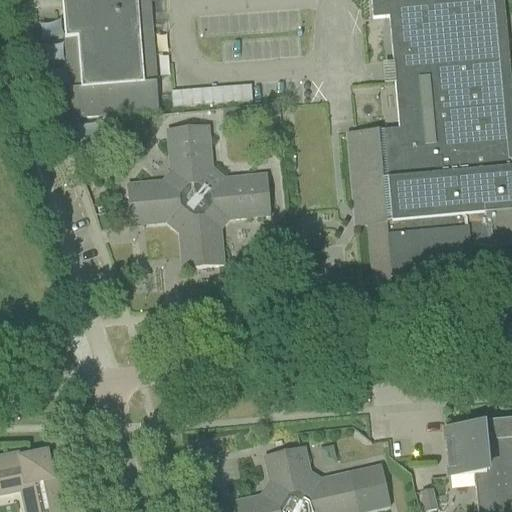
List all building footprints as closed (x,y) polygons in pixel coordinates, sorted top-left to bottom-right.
[(60,0),(70,121),(157,114),(148,0),(60,0)] [(511,106),(502,0),(369,0),(372,21),(388,20),(398,132),(353,136),(352,141),(352,159),(353,173),(354,177),(355,191),(359,212),(365,211),(372,293),(391,291),(391,282),(471,275),(469,250),(487,248),(487,250),(511,247),(511,106)] [(250,88),(170,94),(172,110),(251,104),(250,88)] [(278,107),(238,111),(239,123),(279,119),(278,107)] [(223,182),(211,172),(207,129),(166,133),(170,176),(163,185),(125,188),(128,222),(147,220),(147,227),(166,226),(178,235),(180,255),(187,254),(189,272),(222,269),(219,232),(226,223),(270,219),(266,178),(223,182)] [(511,511),(511,421),(502,423),(505,457),(497,458),(502,511),(511,511)] [(502,511),(497,458),(505,457),(502,423),(457,427),(458,433),(450,434),(451,446),(446,447),(449,480),(473,478),(476,511),(502,511)] [(377,511),(389,509),(380,470),(319,483),(309,477),(303,451),(282,455),(284,463),(264,467),(269,486),(261,499),(242,503),(243,511),(377,511)] [(61,511),(55,482),(51,482),(45,455),(18,461),(18,457),(0,460),(0,498),(19,495),(22,511),(61,511)] [(423,511),(435,511),(430,492),(420,495),(423,511)]
